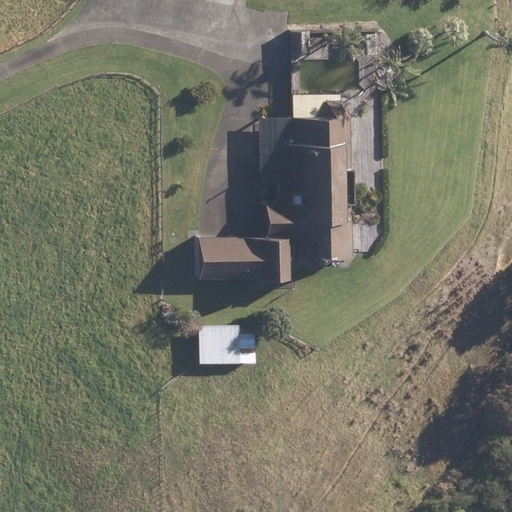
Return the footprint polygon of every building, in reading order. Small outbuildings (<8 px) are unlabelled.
[(288,54),(308,54),(308,31),(288,31),(288,54)] [(352,33),(353,53),(377,52),(376,32),(352,33)] [(460,46),(449,51),(454,59),(464,54),(460,46)] [(292,142),(277,142),(279,200),(267,201),(268,235),(198,236),(199,277),(290,275),(289,235),(297,235),(297,256),(353,255),(352,218),(346,218),(345,140),(350,140),(350,115),(340,100),(340,93),(291,94),(292,126),(288,126),(288,135),(292,135),(292,142)] [(198,324),(198,362),(255,362),(254,328),(238,328),(238,324),(198,324)]
